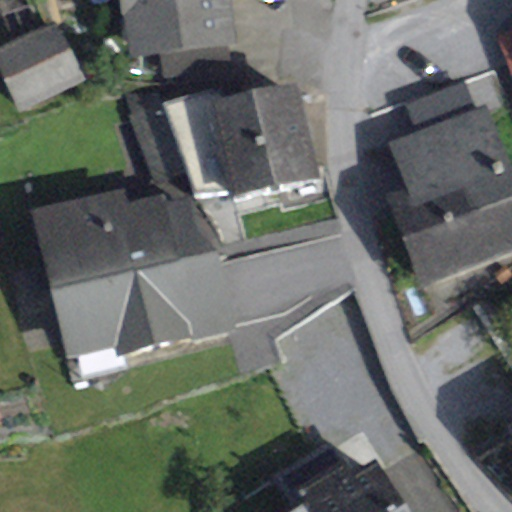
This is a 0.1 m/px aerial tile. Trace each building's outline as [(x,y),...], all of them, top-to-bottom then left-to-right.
[(227,41),(220,0),(129,0),(131,13),(154,9),(160,51),(227,41)] [(137,54),(160,51),(154,9),(131,13),(137,54)] [(0,55),(0,62),(22,108),(79,81),(54,30),(0,55)] [(511,34),(502,38),(511,64),(511,34)] [(164,79),(231,70),(227,41),(160,51),(164,79)] [(159,183),(188,173),(167,111),(161,96),(125,96),(159,183)] [(215,115),(234,197),(235,203),(315,185),(295,97),(215,115)] [(234,197),(215,115),(214,108),(211,98),(167,111),(188,173),(198,201),(217,199),(234,197)] [(488,239),(511,229),(511,202),(476,120),(407,147),(427,198),(411,204),(405,207),(433,278),(494,254),(488,239)] [(411,204),(427,198),(407,147),(391,153),(411,204)] [(169,251),(198,244),(189,207),(118,224),(114,204),(70,214),(76,237),(48,243),(61,295),(174,269),(169,251)] [(48,243),(76,237),(70,214),(43,220),(48,243)] [(494,254),(511,246),(511,229),(488,239),(494,254)] [(120,339),(123,355),(229,330),(212,260),(174,269),(61,295),(74,350),(120,339)] [(310,511),(311,511),(303,498),(344,474),(329,449),(277,479),(296,511),(310,511)] [(303,498),(311,511),(310,511),(397,511),(375,475),(352,488),(344,474),(303,498)]
